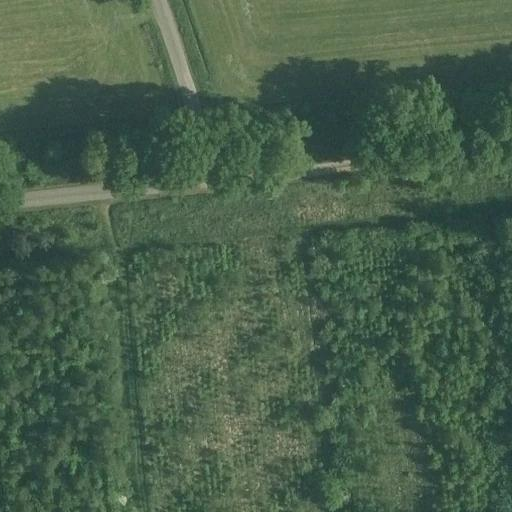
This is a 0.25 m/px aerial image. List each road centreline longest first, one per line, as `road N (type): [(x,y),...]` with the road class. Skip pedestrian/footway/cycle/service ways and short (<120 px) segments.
road 1 (unclassified): [(0,204),(166,184),(190,168),(195,119),(156,0)]
road 2 (track): [(190,168),(239,183),(368,162),(511,157)]
